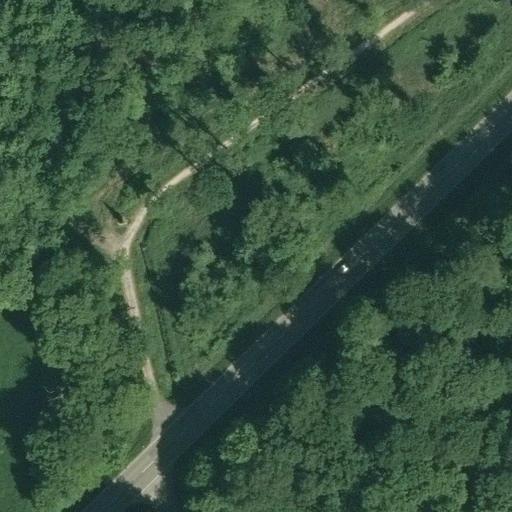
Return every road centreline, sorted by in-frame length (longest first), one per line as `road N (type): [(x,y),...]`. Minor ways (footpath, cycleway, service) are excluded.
road 1 (unclassified): [(148,452),(511,93)]
road 2 (track): [(124,260),(442,0)]
road 3 (track): [(124,260),(76,176),(0,147)]
road 4 (track): [(169,431),(124,260)]
